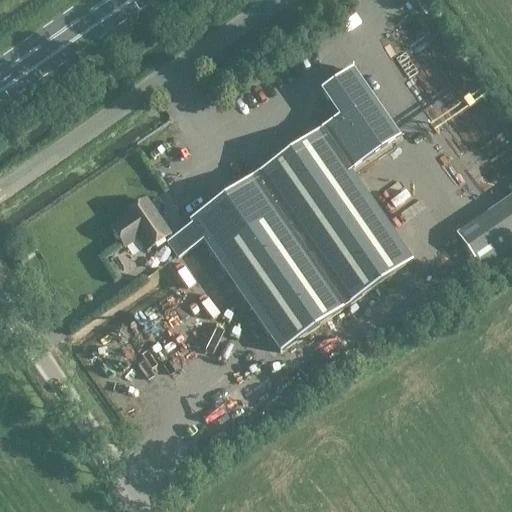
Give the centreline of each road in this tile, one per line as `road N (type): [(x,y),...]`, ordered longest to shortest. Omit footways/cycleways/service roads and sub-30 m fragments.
road 1 (unclassified): [(0,193),(279,0)]
road 2 (unclassified): [(146,511),(0,293)]
road 3 (primary): [(0,81),(118,0)]
